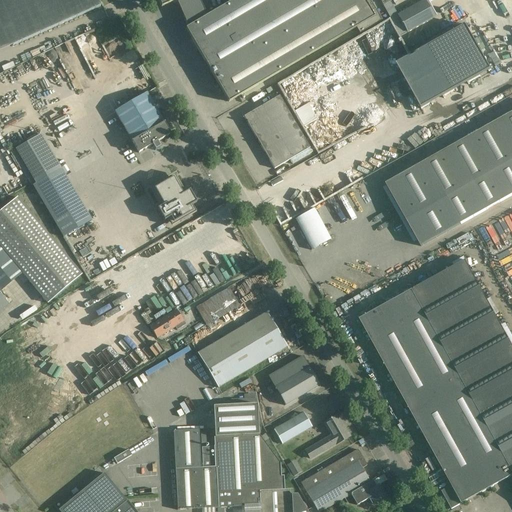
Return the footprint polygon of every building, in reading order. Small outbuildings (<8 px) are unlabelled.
[(0,0),(0,19),(12,46),(101,7),(99,3),(97,0),(0,0)] [(235,0),(210,15),(198,22),(194,15),(187,20),(190,27),(188,28),(189,31),(231,101),(358,25),(362,31),(384,18),(373,0),(235,0)] [(433,18),(423,1),(397,16),(407,33),(433,18)] [(492,70),(472,35),(471,36),(467,30),(469,30),(467,25),(444,38),(443,37),(442,37),(443,39),(432,45),(431,43),(430,44),(431,45),(419,52),(419,50),(417,51),(418,52),(408,58),(407,57),(405,58),(406,59),(396,65),(398,67),(397,68),(397,70),(400,68),(406,79),(404,81),(404,82),(406,81),(410,89),(409,90),(409,91),(411,91),(416,99),(414,100),(415,101),(416,100),(421,109),(431,104),(432,105),(433,105),(432,102),(442,96),(444,99),(445,98),(445,97),(456,90),(456,92),(458,91),(456,88),(467,82),(468,85),(470,84),(469,83),(480,77),(480,75),(488,71),(489,72),(492,70)] [(170,134),(146,93),(114,111),(138,153),(152,145),(154,150),(160,147),(157,142),(170,134)] [(309,148),(279,96),(244,117),(274,169),(309,148)] [(511,112),(425,161),(386,183),(421,246),(460,224),(511,194),(511,112)] [(14,149),(60,238),(90,223),(45,133),(14,149)] [(189,191),(185,193),(174,175),(150,189),(161,207),(157,209),(164,221),(168,219),(172,227),(196,212),(192,205),(196,203),(189,191)] [(0,209),(0,311),(8,304),(0,294),(0,290),(21,272),(45,301),(79,273),(15,196),(0,209)] [(330,240),(314,209),(295,220),(312,251),(330,240)] [(511,345),(465,261),(359,320),(452,486),(442,492),(452,510),(462,504),(511,476),(511,345)] [(206,326),(257,297),(246,278),(195,307),(206,326)] [(185,325),(176,310),(150,327),(157,338),(175,327),(177,330),(185,325)] [(265,312),(197,354),(218,388),(287,346),(265,312)] [(319,385),(302,356),(268,376),(285,405),(319,385)] [(144,372),(126,382),(153,431),(162,426),(159,421),(163,421),(168,419),(165,413),(157,413),(153,405),(148,405),(147,411),(142,402),(144,372)] [(258,435),(256,404),(211,406),(213,438),(211,438),(211,447),(201,448),(202,468),(200,468),(199,430),(173,431),(177,510),(260,506),(260,511),(305,511),(292,489),(284,490),(283,476),(281,476),(280,463),(259,435),(258,435)] [(311,427),(303,413),(274,430),(282,444),(311,427)] [(349,436),(337,416),(324,423),(331,436),(306,451),(310,459),(335,444),(335,445),(349,436)] [(370,483),(370,482),(361,468),(367,465),(357,450),(301,483),(317,511),(323,511),(351,495),(350,495),(370,483)] [(302,472),(295,460),(287,465),(293,476),(302,472)] [(113,511),(127,501),(104,473),(58,510),(59,511),(113,511)] [(350,495),(351,495),(356,505),(370,497),(374,503),(385,497),(378,485),(376,487),(373,481),(370,482),(370,483),(350,495)] [(135,511),(127,501),(113,511),(135,511)]
